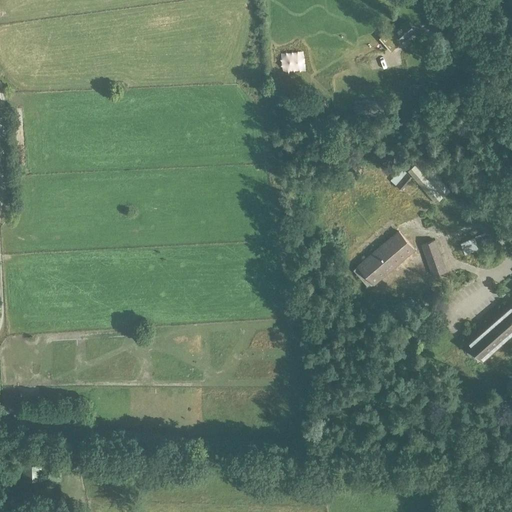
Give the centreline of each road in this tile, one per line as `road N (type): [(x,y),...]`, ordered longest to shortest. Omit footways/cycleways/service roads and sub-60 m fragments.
road 1 (track): [(0,221),(7,212),(0,74)]
road 2 (tertiary): [(511,98),(428,0)]
